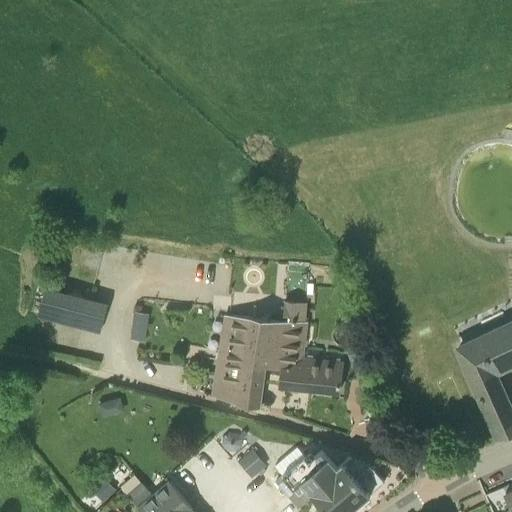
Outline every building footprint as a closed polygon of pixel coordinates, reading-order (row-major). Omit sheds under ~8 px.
[(46,289),(39,314),(100,330),(107,305),(46,289)] [(304,358),(308,321),(308,320),(306,319),(307,301),(284,298),(282,317),(227,313),(226,315),(212,396),(238,402),(238,403),(259,406),(265,364),(282,366),(280,385),(339,392),(343,362),(304,358)] [(134,319),(131,339),(145,340),(148,322),(134,319)] [(511,323),(459,348),(499,438),(511,432),(511,323)] [(107,414),(128,406),(122,392),(102,400),(107,414)] [(242,437),(236,431),(228,430),(222,436),(222,444),(227,450),(235,451),(242,445),(242,437)] [(306,455),(297,445),(274,465),(282,475),(275,481),(299,508),(314,495),(328,511),(348,511),(385,481),(369,462),(350,455),(343,461),(342,461),(337,466),(321,448),(309,458),(306,455)] [(253,477),(267,465),(253,447),(238,460),(253,477)] [(115,488),(104,477),(93,487),(103,499),(115,488)] [(147,479),(131,490),(138,499),(154,488),(147,479)] [(195,511),(192,507),(192,506),(171,481),(139,508),(143,511),(195,511)] [(511,511),(511,483),(484,496),(491,511),(503,511),(505,511),(504,511),(511,511)]
